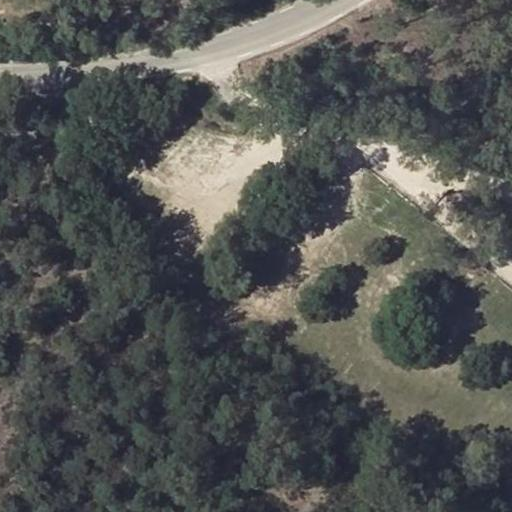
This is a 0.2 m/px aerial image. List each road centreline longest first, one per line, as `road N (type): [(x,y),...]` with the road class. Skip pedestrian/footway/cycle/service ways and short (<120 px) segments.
road 1 (track): [(511,271),(373,160),(324,146),(236,101),(212,53)]
road 2 (tertiary): [(0,85),(212,53),(347,0)]
road 3 (track): [(378,164),(390,154),(511,194)]
